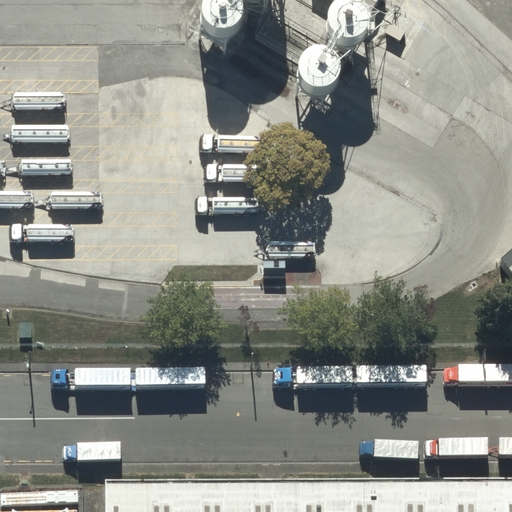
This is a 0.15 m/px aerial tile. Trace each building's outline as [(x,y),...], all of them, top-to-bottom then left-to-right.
[(222,0),(223,1),(225,2),(228,4),(230,5),(232,6),(235,7),(238,8),(240,8),(243,9),(246,9),(248,8),(251,8),(254,7),(256,6),(259,5),(261,4),(263,2),(265,1),(265,0),(222,0)] [(317,0),(368,28),(382,0),(317,0)] [(227,9),(220,7),(218,7),(216,7),(215,7),(213,8),(211,8),(210,9),(208,10),(207,11),(205,12),(204,13),(203,14),(202,16),(201,17),(200,19),(199,20),(199,22),(198,24),(198,25),(198,27),(198,29),(198,31),(199,32),(199,34),(200,36),(201,37),(202,39),(203,40),(204,41),(205,42),(207,43),(208,44),(210,45),(211,46),(213,46),(215,47),(217,47),(218,47),(220,47),(222,47),(223,46),(225,46),(227,45),(228,44),(230,43),(231,42),(232,41),(234,40),(235,38),(236,37),(236,35),(237,34),(238,32),(238,30),(238,29),(238,27),(238,25),(238,23),(238,22),(237,20),(236,18),(236,17),(235,15),(233,14),(232,13),(231,12),(230,10),(228,10),(227,9)] [(360,21),(349,15),(347,15),(345,14),(343,14),(341,15),(340,15),(338,16),(336,16),(334,17),(332,18),(331,19),(329,20),(328,22),(327,23),(326,25),(325,27),(324,28),(323,30),(323,32),(323,34),(323,36),(323,38),(323,40),(323,42),(324,44),(324,45),(325,47),(326,49),(327,50),(329,52),(330,53),(331,54),(333,55),(335,56),(336,57),(338,58),(340,58),(342,59),(344,59),(346,59),(348,59),(350,58),(352,58),(353,57),(355,56),(357,55),(358,54),(360,53),(361,51),(362,50),(363,48),(364,47),(365,45),(366,43),(366,41),(367,39),(367,37),(367,35),(367,33),(366,32),(366,30),(365,28),(364,26),(363,24),(362,23),(361,21),(360,21)] [(329,71),(319,66),(317,66),(316,66),(314,66),(312,66),(311,66),(309,67),(307,67),(306,68),(304,69),(303,70),(301,71),(300,72),(299,74),(298,75),(297,77),(296,78),(296,80),(295,82),(295,83),(295,85),(295,87),(295,89),(295,90),(296,92),(296,94),(297,95),(298,97),(299,98),(300,99),(301,101),(303,102),(304,103),(306,104),(307,104),(309,105),(311,106),(312,106),(314,106),(316,106),(318,106),(319,105),(321,105),(323,104),(324,104),(326,103),(327,102),(329,101),(330,99),(331,98),(332,97),(333,95),(333,94),(334,92),(335,90),(335,88),(335,87),(335,85),(335,83),(335,81),(334,80),(333,78),(333,77),(332,75),(331,74),(330,72),(329,71)] [(0,190),(101,190),(101,193),(132,193),(132,153),(106,153),(106,111),(100,111),(100,94),(105,94),(105,70),(0,70),(0,190)] [(511,255),(498,267),(511,283),(511,255)] [(506,511),(506,476),(100,477),(100,511),(506,511)]
